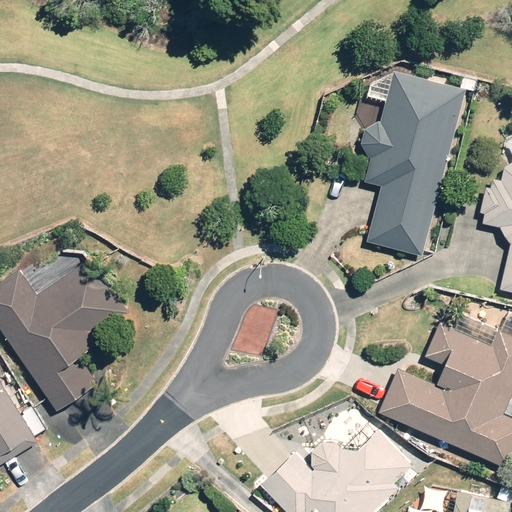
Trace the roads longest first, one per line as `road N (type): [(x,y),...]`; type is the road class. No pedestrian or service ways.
road 1 (residential): [(195,390),(227,302),(244,282),(283,279),(317,303),(316,347),(285,378),(236,387)]
road 2 (residential): [(56,511),(195,390)]
